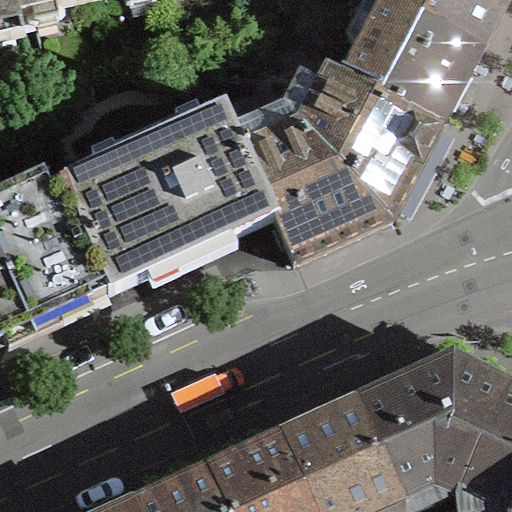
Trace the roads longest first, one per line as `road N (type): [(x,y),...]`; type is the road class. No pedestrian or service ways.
road 1 (secondary): [(437,281),(0,473)]
road 2 (residential): [(511,165),(437,281)]
